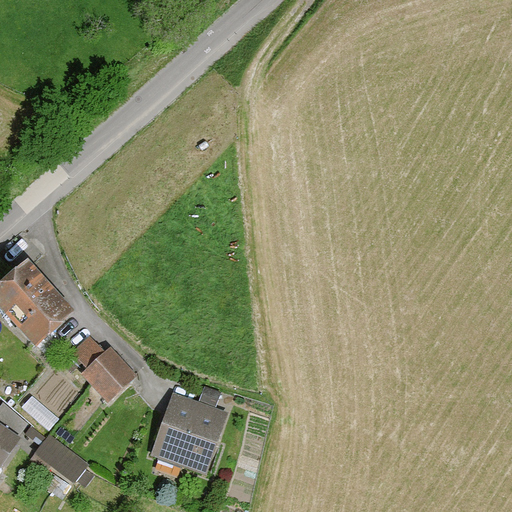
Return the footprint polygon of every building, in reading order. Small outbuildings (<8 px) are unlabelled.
[(68,321),(25,279),(0,304),(0,327),(32,358),(68,321)] [(135,384),(88,340),(71,358),(89,374),(82,381),(112,408),(135,384)] [(223,417),(171,398),(149,457),(201,476),(223,417)] [(22,445),(0,431),(0,476),(2,478),(22,445)] [(50,432),(37,452),(76,479),(90,459),(50,432)]
